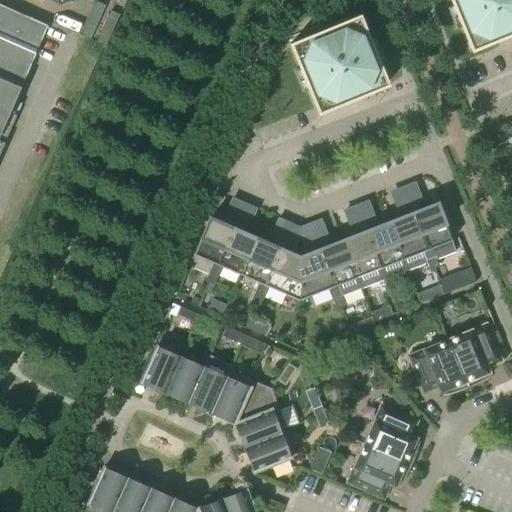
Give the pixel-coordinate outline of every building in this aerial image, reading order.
[(511,0),(450,0),(471,50),(496,40),(494,34),(511,27),(511,0)] [(0,6),(0,148),(14,116),(7,113),(46,27),(0,6)] [(358,16),(289,44),(318,113),(343,102),(341,97),(359,90),(361,95),(386,85),(358,16)] [(232,195),(226,211),(251,222),(258,205),(232,195)] [(426,250),(431,248),(451,241),(436,203),(419,210),(417,204),(410,207),(426,250)] [(405,216),(389,222),(407,270),(426,263),(425,261),(422,252),(426,250),(410,207),(403,210),(405,216)] [(226,225),(209,218),(188,266),(207,274),(208,272),(212,263),(217,265),(235,223),(228,220),(226,225)] [(370,223),(363,226),(384,280),(407,270),(389,222),(372,229),(370,223)] [(242,226),(235,223),(217,265),(221,267),(240,275),(256,239),(240,232),(242,226)] [(358,234),(342,240),(360,289),(384,280),(363,226),(356,228),(358,234)] [(240,275),(258,283),(263,286),(281,243),(274,240),(272,246),(256,239),(240,275)] [(323,241),(316,244),(332,287),(328,289),(331,298),(341,294),(342,296),(360,289),(342,240),(325,247),(323,241)] [(263,286),(268,288),(297,301),(298,257),(286,252),(288,246),(281,243),(263,286)] [(297,301),(328,289),(332,287),(316,244),(309,247),(311,252),(298,257),(297,301)] [(422,252),(425,261),(435,257),(431,248),(426,250),(422,252)] [(438,266),(435,257),(425,261),(426,263),(429,270),(438,266)] [(221,267),(217,265),(212,263),(208,272),(218,276),(221,267)] [(204,281),(213,285),(218,276),(208,272),(207,274),(204,281)] [(268,288),(263,286),(258,283),(253,295),(263,299),(268,288)] [(427,290),(418,293),(421,303),(430,299),(427,290)] [(341,294),(331,298),(336,309),(345,306),(342,296),(341,294)] [(263,299),(253,295),(249,304),(259,308),(263,299)] [(191,297),(188,303),(197,306),(199,300),(191,297)] [(392,314),(389,305),(370,311),(373,321),(392,314)] [(194,324),(198,315),(183,309),(179,318),(194,324)] [(212,322),(198,315),(194,324),(208,331),(212,322)] [(249,315),(243,327),(262,335),(268,323),(249,315)] [(369,315),(347,324),(353,338),(375,329),(369,315)] [(485,324),(447,340),(466,388),(475,384),(481,381),(488,377),(488,376),(487,376),(486,373),(488,372),(486,367),(500,361),(485,324)] [(240,344),(244,335),(224,327),(220,336),(240,344)] [(364,349),(377,344),(372,332),(359,338),(364,349)] [(244,335),(240,344),(260,353),(264,344),(244,335)] [(466,388),(447,340),(408,356),(423,393),(437,387),(440,392),(442,391),(443,394),(442,395),(442,396),(451,393),(457,392),(466,388)] [(164,393),(179,357),(156,347),(140,383),(164,393)] [(317,376),(338,368),(331,351),(310,359),(317,376)] [(202,367),(179,357),(164,393),(187,403),(202,367)] [(296,369),(288,364),(276,381),(284,386),(296,369)] [(202,367),(187,403),(210,413),(226,377),(202,367)] [(229,370),(226,377),(210,413),(234,424),(270,389),(229,370)] [(287,431),(270,389),(234,424),(243,448),(287,431)] [(363,444),(411,465),(412,462),(414,456),(416,450),(419,442),(418,441),(417,442),(414,441),(415,439),(410,436),(416,422),(380,406),(363,444)] [(328,426),(320,407),(311,411),(318,429),(328,426)] [(296,455),(287,431),(243,448),(253,472),(296,455)] [(411,465),(363,444),(346,483),(382,499),(389,484),(394,486),(395,484),(398,486),(399,487),(403,480),(407,474),(409,468),(411,465)] [(322,467),(311,463),(307,472),(318,477),(322,467)] [(111,511),(126,478),(103,468),(83,511),(84,511),(111,511)] [(139,511),(150,488),(126,478),(111,511),(139,511)] [(166,511),(173,498),(150,488),(139,511),(166,511)] [(245,490),(221,499),(225,511),(253,511),(252,509),(261,505),(258,498),(249,501),(245,490)] [(173,498),(166,511),(196,511),(196,509),(173,498)] [(196,509),(196,511),(225,511),(221,499),(196,509)]
